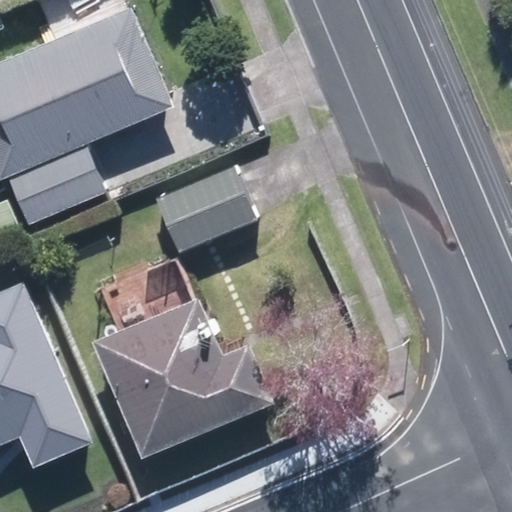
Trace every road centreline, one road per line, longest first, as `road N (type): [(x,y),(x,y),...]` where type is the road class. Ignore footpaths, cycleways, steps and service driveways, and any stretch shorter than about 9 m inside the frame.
road 1 (tertiary): [(357,0),(511,371)]
road 2 (residential): [(324,511),(511,433)]
